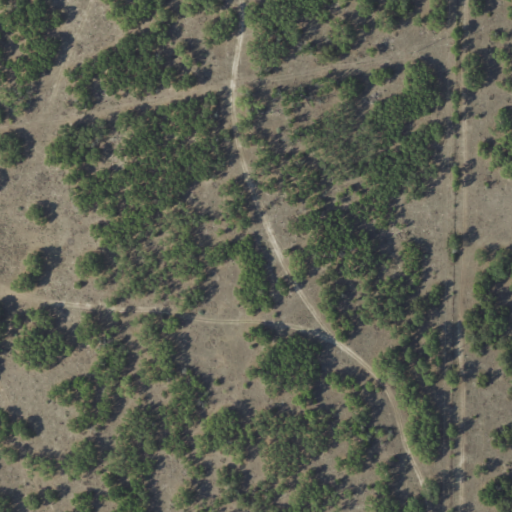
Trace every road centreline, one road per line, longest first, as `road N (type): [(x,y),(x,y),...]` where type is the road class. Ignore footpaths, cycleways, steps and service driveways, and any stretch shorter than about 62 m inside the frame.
road 1 (residential): [(403,511),(325,362),(162,347),(0,301)]
road 2 (residential): [(219,0),(241,168),(295,362)]
